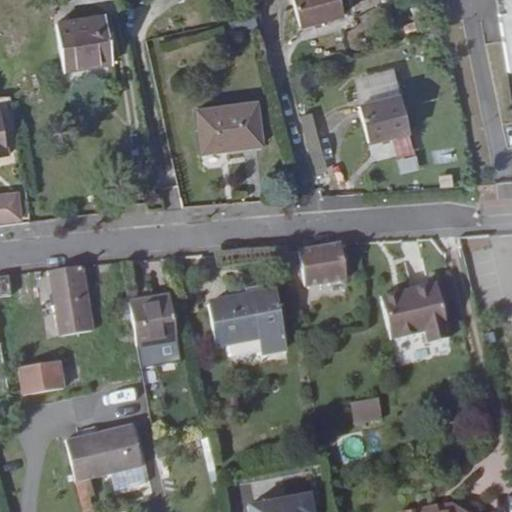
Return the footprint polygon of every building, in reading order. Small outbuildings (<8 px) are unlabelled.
[(342,13),(338,0),(291,0),(299,27),(343,15),(342,13)] [(511,0),(496,0),(508,73),(511,72),(511,0)] [(113,64),(104,14),(56,23),(64,72),(113,64)] [(409,133),(399,94),(358,105),(367,144),(409,133)] [(261,145),(255,102),(195,109),(201,153),(261,145)] [(400,173),(416,171),(413,138),(396,140),(400,173)] [(0,222),(21,220),(17,193),(0,194),(0,222)] [(346,279),(340,244),(298,252),(303,287),(346,279)] [(89,331),(84,302),(86,301),(80,267),(53,271),(57,294),(52,295),(59,336),(89,331)] [(57,294),(53,271),(48,272),(52,295),(57,294)] [(0,297),(10,296),(8,276),(0,276),(0,297)] [(449,339),(435,283),(399,293),(400,297),(380,302),(389,340),(423,332),(426,344),(449,339)] [(285,348),(274,290),(207,303),(214,346),(228,343),(259,338),(261,352),(262,353),(285,348)] [(380,302),(400,297),(399,293),(379,298),(380,302)] [(176,341),(169,296),(128,303),(136,347),(176,341)] [(261,352),(259,338),(228,343),(231,358),(261,352)] [(62,389),(58,362),(50,363),(56,390),(62,389)] [(56,390),(50,363),(18,369),(22,396),(56,390)] [(381,419),(377,399),(349,404),(353,424),(381,419)] [(141,467),(131,424),(63,441),(78,499),(88,497),(92,496),(88,479),(109,475),(141,467)] [(145,484),(141,467),(109,475),(113,492),(145,484)] [(316,511),(314,494),(251,502),(252,511),(316,511)] [(91,511),(88,497),(78,499),(81,511),(91,511)] [(443,511),(447,511),(452,504),(449,502),(436,505),(436,511),(443,511)]
